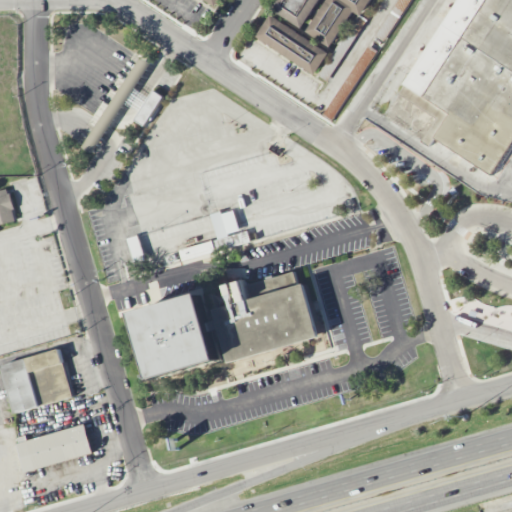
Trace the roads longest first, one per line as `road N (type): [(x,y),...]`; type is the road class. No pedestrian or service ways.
road 1 (residential): [(147,490),(46,146),(37,0)]
road 2 (secondary): [(403,416),(70,511)]
road 3 (residential): [(422,259),(397,209),(350,156),(209,66)]
road 4 (motorway): [(511,438),(253,511)]
road 5 (motorway): [(403,416),(177,511)]
road 6 (residential): [(462,400),(422,259)]
road 7 (residential): [(209,66),(133,13),(97,0)]
road 8 (motorway): [(388,511),(511,477)]
